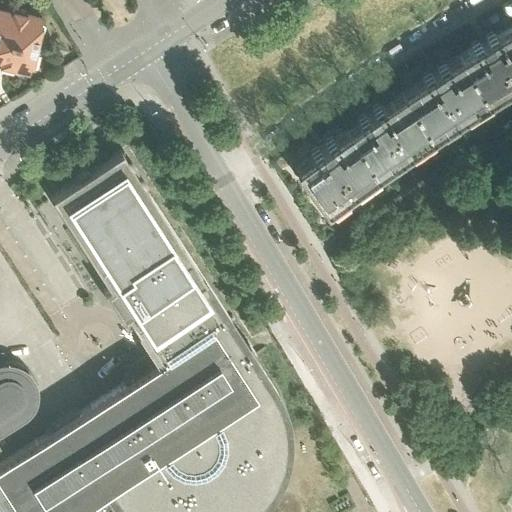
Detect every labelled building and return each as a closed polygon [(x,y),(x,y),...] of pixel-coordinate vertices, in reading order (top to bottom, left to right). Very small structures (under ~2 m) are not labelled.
[(41,22),(42,17),(41,16),(40,17),(11,10),(11,12),(0,9),(0,36),(35,44),(36,41),(40,40),(44,25),(41,22)] [(511,23),(495,33),(494,32),(494,33),(493,31),(486,35),(487,37),(479,42),(477,40),(471,44),(472,46),(471,46),(472,47),(458,56),(474,81),(489,105),(494,102),(511,90),(511,23)] [(34,66),(38,51),(34,48),(35,44),(0,36),(0,64),(27,72),(28,73),(30,67),(34,66)] [(489,105),(474,81),(458,56),(446,63),(445,62),(444,63),(444,61),(437,65),(438,67),(430,73),(428,71),(422,75),(423,76),(422,77),(423,78),(402,92),(435,140),(438,138),(489,105)] [(435,140),(402,92),(381,106),(380,104),(379,105),(379,103),(372,108),(373,110),(365,116),(364,114),(357,118),(358,119),(358,120),(359,121),(346,130),(380,178),(384,176),(435,140)] [(380,178),(346,130),(334,139),(333,137),(332,138),(331,136),(325,141),(326,143),(318,149),(317,147),(311,152),(312,153),(311,153),(312,154),(294,167),(325,209),(325,208),(329,214),(335,209),(380,178)] [(98,164),(109,156),(105,149),(93,157),(98,164)] [(70,511),(77,508),(78,507),(78,508),(80,507),(80,506),(105,490),(105,491),(113,501),(121,510),(122,511),(255,511),(260,508),(268,498),(274,490),(280,479),(284,467),(287,455),(288,442),(288,429),(286,417),(283,405),(278,393),(273,385),(254,355),(256,354),(248,341),(242,337),(174,232),(121,150),(114,155),(88,172),(85,167),(76,173),(76,174),(77,173),(80,177),(67,186),(51,196),(65,218),(108,285),(102,288),(121,318),(127,314),(158,362),(149,368),(135,378),(124,383),(122,384),(91,405),(80,412),(80,411),(79,411),(0,462),(0,432),(24,417),(28,414),(32,408),(35,402),(37,395),(37,388),(35,381),(32,375),(29,371),(24,367),(18,364),(11,362),(4,361),(0,362),(0,511),(70,511)]
